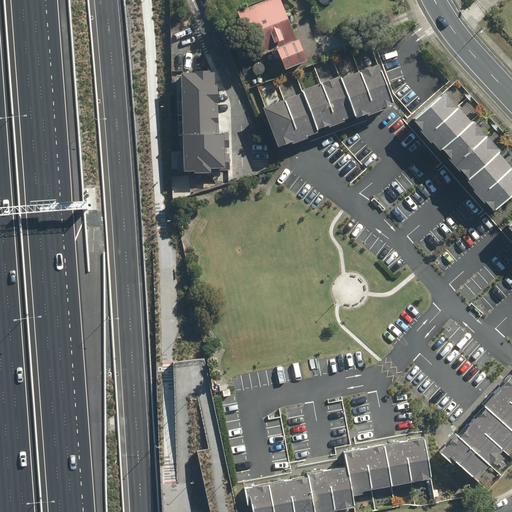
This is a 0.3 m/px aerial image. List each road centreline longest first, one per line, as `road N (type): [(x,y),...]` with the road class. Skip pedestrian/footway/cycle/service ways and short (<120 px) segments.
road 1 (motorway): [(41,0),(78,511)]
road 2 (motorway): [(19,511),(0,200)]
road 3 (residential): [(197,0),(237,96),(241,170)]
